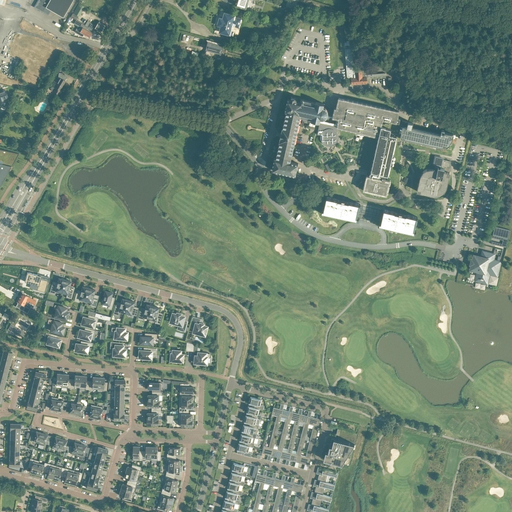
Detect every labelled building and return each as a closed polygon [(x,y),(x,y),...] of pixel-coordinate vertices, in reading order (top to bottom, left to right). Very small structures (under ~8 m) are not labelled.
[(38,0),(35,7),(48,14),(51,9),(64,17),(73,0),(38,0)] [(237,0),(235,5),(246,9),(248,0),(258,0),(259,0),(237,0)] [(225,33),(224,36),(232,38),(233,32),(229,31),(230,25),(239,27),(241,19),(234,17),(235,16),(225,13),(223,19),(222,19),(219,20),(219,23),(220,26),(222,26),(220,32),(225,33)] [(76,20),(74,24),(78,26),(74,31),(83,36),(84,34),(90,37),(94,30),(88,27),(85,25),(82,23),(76,20)] [(88,21),(85,25),(88,27),(94,30),(95,30),(95,28),(102,32),(105,26),(98,23),(97,26),(91,22),(88,21)] [(210,39),(204,38),(202,43),(207,46),(206,49),(207,50),(205,53),(211,57),(212,51),(221,53),(223,46),(210,42),(210,39)] [(391,78),(388,78),(389,86),(399,85),(399,80),(398,65),(356,68),(354,49),(345,49),(347,77),(352,77),(352,78),(351,78),(352,84),(367,83),(367,77),(386,76),(386,73),(367,75),(366,70),(395,68),(396,83),(391,83),(391,78)] [(53,86),(51,87),(52,90),(53,90),(54,90),(54,91),(59,94),(61,90),(60,90),(65,81),(65,80),(67,76),(64,74),(62,73),(59,72),(58,77),(60,77),(60,78),(57,83),(54,81),(52,85),(53,86)] [(400,118),(397,118),(393,117),(394,110),(343,99),(342,106),(339,105),(338,107),(338,109),(336,115),(333,114),(328,113),(328,112),(328,111),(327,110),(327,109),(326,109),(326,108),(325,108),(324,108),(324,107),(323,107),(324,104),(316,102),(315,103),(304,100),(303,99),(302,99),(301,99),(300,100),(300,101),(300,102),(297,101),(298,98),(295,97),(295,98),(291,97),(291,100),(288,99),(285,111),(287,111),(283,128),(282,128),(281,133),(281,135),(280,137),(279,142),(280,142),(276,158),(275,158),(272,170),(296,175),(298,163),(290,161),(296,138),(300,117),(312,120),(311,121),(320,123),(317,135),(321,135),(321,136),(320,137),(321,138),(321,139),(321,140),(321,141),(322,142),(322,143),(323,143),(323,144),(324,144),(325,145),(326,145),(326,146),(327,146),(328,146),(330,146),(331,146),(332,146),(333,146),(333,145),(334,145),(335,144),(336,144),(336,143),(337,143),(337,142),(337,141),(338,141),(338,140),(338,139),(338,138),(338,137),(338,136),(338,135),(338,134),(338,133),(337,133),(337,132),(336,131),(337,129),(338,127),(379,137),(371,171),(372,172),(371,176),(367,175),(365,184),(363,190),(372,192),(374,192),(373,195),(376,195),(376,193),(381,194),(387,195),(390,181),(385,180),(386,175),(388,175),(396,141),(397,141),(398,141),(399,141),(399,140),(400,140),(400,139),(401,139),(401,138),(401,137),(439,146),(440,146),(441,146),(442,146),(443,146),(444,146),(445,146),(445,147),(446,147),(446,146),(447,146),(448,146),(449,145),(450,144),(451,143),(450,143),(450,142),(451,142),(451,141),(452,140),(452,139),(452,138),(453,138),(453,137),(451,137),(452,134),(444,132),(444,131),(444,130),(443,130),(442,130),(441,134),(412,128),(413,123),(403,121),(402,121),(401,123),(399,123),(400,118)] [(0,185),(11,166),(12,164),(18,154),(0,149),(0,185)] [(433,193),(432,195),(433,195),(434,195),(435,195),(436,195),(437,195),(438,195),(439,195),(439,196),(440,195),(441,195),(442,194),(443,194),(443,193),(444,193),(445,192),(444,191),(445,190),(445,189),(446,188),(446,187),(447,186),(446,185),(447,180),(448,180),(449,173),(442,171),(443,167),(449,168),(451,161),(443,159),(443,158),(436,156),(434,164),(435,164),(434,169),(433,169),(432,169),(431,169),(430,169),(429,170),(428,170),(428,169),(427,169),(426,169),(426,170),(425,170),(424,171),(423,171),(423,172),(422,172),(423,173),(423,174),(422,174),(422,175),(421,176),(421,177),(420,178),(420,179),(422,179),(420,185),(419,184),(417,191),(424,193),(429,195),(430,193),(433,193)] [(412,233),(414,233),(415,230),(418,217),(406,214),(338,199),(326,196),(325,201),(324,207),(323,210),(323,213),(324,213),(332,215),(336,216),(343,217),(347,218),(355,220),(381,226),(382,226),(390,228),(394,229),(400,230),(404,231),(412,233)] [(506,247),(510,229),(495,225),(491,243),(506,247)] [(482,249),(481,254),(473,252),(472,257),(471,256),(469,264),(470,264),(469,269),(476,270),(474,281),(488,284),(490,274),(497,276),(501,260),(494,258),(495,253),(482,249)] [(27,272),(24,281),(38,285),(37,290),(45,292),(48,281),(40,279),(41,276),(27,272)] [(61,292),(65,279),(61,278),(61,279),(59,278),(58,282),(57,282),(57,283),(52,282),(50,292),(55,294),(56,290),(61,292)] [(71,298),(74,288),(69,287),(70,286),(71,281),(68,281),(69,280),(65,279),(61,292),(67,294),(66,297),(71,298)] [(86,300),(90,287),(86,286),(86,287),(83,287),(82,291),(82,292),(77,290),(74,301),(79,302),(80,299),(86,300)] [(99,297),(94,295),(94,294),(95,290),(93,289),(93,288),(90,287),(86,300),(92,302),(91,305),(96,307),(99,297)] [(112,310),(115,299),(111,298),(113,293),(109,292),(106,291),(105,295),(104,295),(103,299),(104,299),(102,303),(109,305),(108,308),(112,310)] [(36,301),(26,295),(22,293),(17,301),(19,303),(17,306),(21,308),(26,301),(30,303),(29,305),(32,307),(33,305),(36,301)] [(126,313),(129,299),(125,298),(125,299),(123,299),(122,303),(121,304),(117,303),(113,314),(119,315),(120,311),(126,313)] [(136,316),(138,309),(134,307),(134,306),(135,302),(133,301),(133,300),(129,299),(126,313),(136,316)] [(150,318),(154,305),(150,304),(150,305),(147,304),(146,308),(146,310),(141,308),(138,319),(143,320),(144,317),(150,318)] [(68,312),(66,311),(66,308),(64,307),(55,305),(54,308),(56,309),(54,316),(58,317),(62,318),(66,319),(67,315),(68,312)] [(160,324),(163,314),(158,313),(158,312),(159,308),(157,307),(157,306),(154,305),(150,318),(157,320),(156,323),(160,324)] [(184,320),(185,316),(181,315),(177,314),(173,313),(173,315),(171,315),(170,320),(171,320),(171,322),(175,323),(174,324),(178,325),(178,324),(182,325),(180,330),(185,331),(187,321),(184,320)] [(96,328),(99,317),(90,315),(89,318),(84,317),(83,320),(82,324),(86,325),(90,326),(96,328)] [(207,326),(203,325),(204,324),(200,323),(200,324),(199,324),(201,319),(194,317),(191,328),(194,329),(193,332),(198,333),(197,334),(201,335),(201,334),(205,335),(206,333),(207,334),(208,329),(207,328),(207,326)] [(61,326),(62,323),(60,322),(48,319),(47,323),(52,324),(50,331),(54,332),(58,333),(62,334),(63,330),(64,327),(61,326)] [(128,335),(128,332),(125,332),(125,328),(112,327),(112,331),(113,331),(113,338),(119,338),(119,339),(123,339),(127,339),(128,335)] [(94,334),(95,330),(87,328),(86,331),(80,329),(79,333),(80,333),(79,336),(83,337),(83,338),(86,339),(86,338),(90,340),(92,333),(94,334)] [(61,340),(55,338),(56,335),(46,332),(45,336),(48,337),(49,337),(47,343),(51,344),(51,345),(54,346),(54,345),(58,346),(59,343),(60,343),(61,340)] [(157,338),(157,334),(146,333),(146,337),(141,336),(141,339),(141,340),(141,343),(145,344),(148,345),(148,344),(153,344),(153,338),(157,338)] [(93,346),(93,343),(83,341),(82,344),(76,343),(76,347),(76,350),(80,351),(80,352),(83,352),(88,352),(89,346),(93,346)] [(126,353),(127,349),(124,349),(124,345),(122,345),(123,342),(111,341),(110,348),(114,348),(114,355),(118,356),(121,357),(122,356),(126,356),(126,353)] [(198,345),(191,343),(190,351),(197,352),(198,345)] [(156,352),(156,348),(145,347),(145,351),(140,350),(139,354),(140,354),(140,357),(144,358),(147,359),(147,358),(152,358),(152,352),(156,352)] [(184,358),(184,354),(181,354),(181,351),(170,350),(170,354),(171,354),(171,360),(175,361),(179,362),(179,361),(183,361),(183,358),(184,358)] [(209,357),(210,353),(198,352),(198,356),(195,356),(195,359),(195,363),(199,363),(199,364),(203,364),(203,363),(207,364),(207,357),(209,357)] [(34,377),(43,380),(44,380),(45,374),(35,371),(34,377)] [(63,374),(57,373),(56,379),(53,379),(52,386),(55,387),(56,384),(61,385),(62,385),(63,374)] [(69,374),(63,374),(62,385),(61,385),(61,387),(70,388),(71,380),(68,380),(69,374)] [(81,376),(75,375),(74,381),(71,380),(70,388),(74,388),(74,386),(79,386),(80,386),(81,376)] [(86,376),(81,376),(80,386),(79,386),(79,389),(88,390),(89,382),(86,382),(86,376)] [(98,377),(93,377),(92,382),(89,382),(88,390),(91,390),(92,387),(97,388),(98,377)] [(104,378),(98,377),(97,388),(97,390),(106,391),(107,384),(104,383),(104,378)] [(162,389),(162,383),(149,382),(148,388),(154,389),(154,392),(162,392),(163,392),(163,389),(162,389)] [(180,383),(180,393),(188,393),(193,393),(194,387),(188,387),(188,384),(180,383)] [(161,395),(162,392),(154,392),(154,395),(148,395),(148,401),(159,401),(159,395),(161,395)] [(180,393),(180,402),(193,402),(193,396),(188,396),(188,393),(180,393)] [(262,399),(250,397),(249,403),(256,404),(255,408),(259,409),(263,410),(264,406),(260,405),(262,399)] [(159,407),(159,401),(148,401),(148,406),(154,407),(153,410),(161,410),(161,407),(159,407)] [(37,404),(28,402),(26,408),(36,410),(38,404),(37,404)] [(81,414),(83,403),(77,402),(77,403),(75,413),(81,414)] [(193,408),(193,402),(180,402),(180,411),(187,411),(187,408),(193,408)] [(95,417),(97,406),(91,404),(89,416),(95,417)] [(100,418),(103,407),(97,406),(95,417),(100,418)] [(258,414),(259,409),(255,408),(248,406),(247,412),(253,414),(253,417),(252,417),(260,419),(261,415),(258,414)] [(277,433),(281,417),(283,410),(274,407),(272,415),(277,416),(273,431),(277,433)] [(161,413),(161,410),(153,410),(153,413),(148,413),(148,419),(158,419),(159,413),(161,413)] [(287,432),(290,419),(292,412),(283,410),(281,417),(286,418),(282,434),(286,435),(287,435),(287,432)] [(192,420),(193,414),(187,414),(187,411),(180,411),(179,420),(192,420)] [(296,437),(300,422),(299,422),(301,414),(292,412),(290,419),(295,421),(291,436),(296,437)] [(306,435),(309,424),(311,417),(301,414),(299,422),(300,422),(304,423),(301,438),(305,440),(306,435)] [(259,424),(260,419),(252,417),(253,417),(246,415),(244,421),(251,423),(250,426),(254,427),(254,428),(260,429),(261,427),(259,426),(259,425),(259,424)] [(314,442),(320,419),(311,417),(309,424),(314,425),(310,441),(314,442)] [(253,433),(254,428),(254,427),(250,426),(243,424),(242,430),(249,432),(248,436),(255,438),(256,438),(259,438),(259,436),(256,436),(257,434),(253,433)] [(326,451),(324,459),(327,460),(337,463),(338,463),(340,464),(342,464),(349,466),(355,444),(357,433),(353,432),(340,429),(338,428),(337,431),(337,434),(338,434),(337,439),(334,439),(333,444),(332,446),(330,445),(328,451),(329,451),(328,452),(326,451)] [(39,443),(42,433),(36,431),(33,441),(39,443)] [(273,448),(277,433),(273,431),(269,447),(264,446),(262,453),(271,456),(273,448)] [(47,434),(42,433),(39,443),(38,444),(44,446),(45,443),(47,434)] [(254,443),(255,438),(248,436),(241,434),(240,440),(246,442),(246,445),(245,445),(250,446),(253,447),(254,443)] [(282,450),(283,450),(286,435),(282,434),(278,449),(273,448),(271,456),(281,458),(282,450)] [(292,453),(296,437),(291,436),(287,452),(283,450),(282,450),(281,458),(290,460),(292,453)] [(58,448),(61,438),(55,437),(52,447),(58,448)] [(57,449),(63,451),(67,440),(61,438),(58,448),(57,449)] [(301,455),(305,440),(301,438),(297,454),(292,453),(290,460),(299,463),(301,455)] [(308,465),(314,442),(310,441),(306,456),(301,455),(299,463),(308,465)] [(78,453),(80,444),(74,442),(72,451),(77,453),(78,453)] [(248,452),(250,446),(245,445),(246,445),(239,443),(237,449),(244,451),(243,455),(251,457),(252,452),(248,452)] [(77,455),(83,457),(86,445),(80,444),(78,453),(77,453),(77,455)] [(97,453),(105,455),(106,455),(108,449),(105,449),(102,448),(95,446),(94,452),(97,453)] [(143,460),(143,452),(140,452),(140,446),(133,446),(133,460),(143,460)] [(152,460),(152,447),(146,446),(146,452),(143,452),(143,460),(146,460),(152,460)] [(161,460),(161,452),(158,452),(158,447),(152,447),(152,460),(161,460)] [(180,454),(181,447),(169,447),(169,453),(167,453),(167,457),(174,457),(174,454),(180,454)] [(180,466),(180,460),(174,460),(174,457),(167,457),(167,460),(169,460),(169,466),(180,466)] [(39,461),(30,458),(28,465),(31,466),(30,472),(35,473),(38,463),(39,461)] [(45,470),(48,463),(45,462),(44,465),(38,463),(35,473),(41,475),(43,470),(45,470)] [(53,478),(56,465),(48,463),(45,470),(48,471),(47,477),(53,478)] [(239,471),(238,474),(242,475),(246,476),(247,472),(243,471),(245,466),(234,463),(232,469),(239,471)] [(65,468),(56,465),(53,478),(58,480),(60,474),(63,475),(65,468)] [(139,476),(141,467),(134,465),(133,468),(128,466),(126,472),(139,476)] [(180,472),(180,466),(169,466),(167,465),(167,472),(166,473),(174,475),(174,472),(180,472)] [(68,469),(65,468),(63,475),(66,476),(64,481),(70,483),(73,473),(67,471),(68,469)] [(337,477),(338,472),(323,468),(322,475),(319,474),(318,480),(320,481),(326,482),(328,475),(337,477)] [(80,480),(82,473),(73,470),(73,473),(70,483),(76,485),(77,479),(80,480)] [(136,484),(139,476),(126,472),(124,478),(130,479),(129,482),(136,484)] [(241,481),(242,475),(238,474),(231,472),(230,478),(237,480),(236,483),(240,485),(244,486),(245,482),(241,481)] [(173,479),(174,475),(166,473),(164,483),(177,486),(178,480),(173,479)] [(260,499),(261,496),(264,483),(266,476),(257,474),(255,481),(260,482),(256,498),(260,499)] [(273,486),(275,478),(266,476),(264,483),(269,485),(266,498),(265,496),(261,496),(260,499),(265,500),(270,501),(274,486),(273,486)] [(280,501),(283,488),(285,481),(275,478),(273,486),(274,486),(278,487),(275,502),(279,504),(280,501)] [(98,484),(97,484),(88,482),(88,481),(86,487),(96,490),(98,484)] [(239,490),(240,485),(236,483),(229,481),(228,488),(234,489),(233,493),(238,494),(241,495),(242,491),(239,490)] [(288,506),(292,490),(294,483),(285,481),(283,488),(288,489),(284,505),(288,506)] [(335,484),(333,484),(326,482),(320,481),(318,487),(316,486),(315,493),(317,493),(323,494),(325,487),(334,489),(335,484)] [(134,493),(136,484),(129,482),(128,485),(123,483),(121,489),(134,493)] [(175,492),(177,486),(164,483),(162,491),(170,493),(170,490),(175,492)] [(297,508),(303,485),(294,483),(292,490),(297,492),(293,507),(297,508)] [(131,502),(134,493),(121,489),(120,495),(125,496),(124,499),(131,502)] [(169,496),(170,493),(162,491),(160,500),(172,503),(174,498),(169,496)] [(236,499),(238,494),(233,493),(227,491),(225,497),(232,499),(231,502),(235,503),(239,504),(240,500),(236,499)] [(332,497),(330,496),(323,494),(317,493),(315,499),(313,499),(311,505),(314,505),(320,507),(322,499),(331,501),(332,497)] [(46,503),(47,502),(48,499),(47,499),(47,498),(41,496),(40,500),(32,499),(31,503),(32,503),(31,511),(39,511),(41,502),(46,503)] [(257,511),(260,499),(256,498),(252,511),(247,511),(257,511)] [(171,509),(172,503),(160,500),(157,509),(165,511),(165,508),(171,509)] [(234,509),(235,503),(231,502),(224,500),(223,506),(230,508),(229,511),(231,511),(236,511),(238,509),(234,509)]
